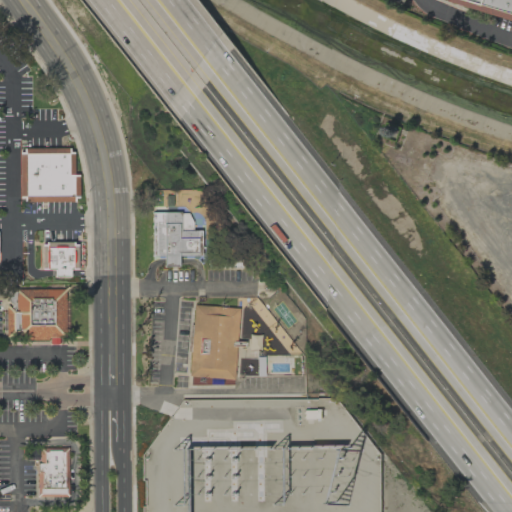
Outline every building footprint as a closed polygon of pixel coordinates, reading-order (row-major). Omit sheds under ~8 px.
[(511,0),(445,0),(511,20),(511,0)] [(71,148),(19,148),(19,202),(78,201),(78,174),(71,174),(71,148)] [(151,255),(162,255),(162,267),(177,267),(177,259),(201,259),(201,230),(190,230),(190,212),(151,212),(151,255)] [(52,277),(70,277),(71,242),(41,242),(40,269),(52,269),(52,277)] [(5,334),(22,334),(22,339),(48,339),(48,344),(62,344),(63,289),(6,289),(5,334)] [(237,307),(191,305),(187,376),(233,379),(235,344),(237,307)] [(66,448),(36,448),(36,496),(67,496),(66,448)]
